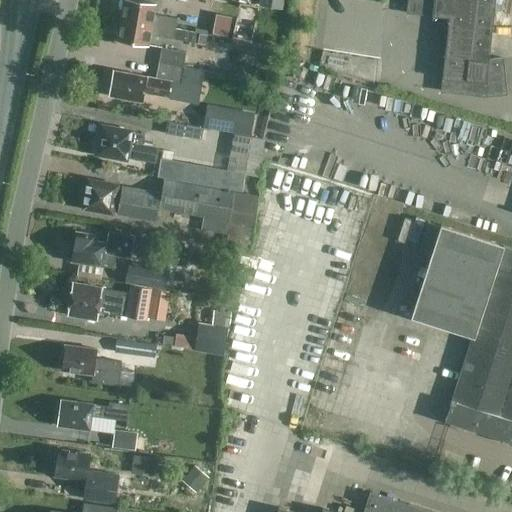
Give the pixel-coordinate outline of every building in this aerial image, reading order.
[(175,30),(177,18),(154,14),(156,4),(131,0),(124,0),(122,21),(175,30)] [(260,0),(259,5),(282,10),(283,0),(260,0)] [(507,94),(504,57),(490,59),(496,0),(407,0),(407,13),(449,18),(441,91),(487,96),(507,94)] [(259,8),(239,3),(231,44),(251,48),(259,8)] [(207,35),(175,30),(122,21),(119,40),(149,45),(151,35),(206,43),(207,35)] [(184,69),(187,53),(163,48),(160,64),(184,69)] [(204,73),(184,69),(160,64),(157,79),(114,71),(112,81),(110,86),(111,91),(109,96),(143,103),(145,93),(198,103),(204,73)] [(204,127),(250,136),(254,113),(208,105),(204,127)] [(203,129),(168,122),(166,134),(201,140),(203,129)] [(128,157),(156,162),(159,146),(143,143),(144,134),(103,126),(102,130),(99,135),(100,139),(97,154),(127,160),(128,157)] [(245,174),(258,176),(265,140),(233,134),(227,170),(162,158),(158,177),(242,192),(245,174)] [(258,197),(235,193),(164,180),(162,194),(123,187),(119,203),(116,202),(119,185),(89,180),(88,183),(86,188),(87,193),(84,209),(113,214),(114,212),(118,213),(117,214),(157,221),(159,210),(165,209),(204,217),(201,230),(227,235),(226,246),(249,249),(253,226),(258,197)] [(504,245),(442,225),(413,316),(476,337),(455,402),(453,401),(447,422),(448,422),(448,421),(511,441),(511,248),(504,246),(504,245)] [(131,258),(135,236),(109,231),(107,244),(95,241),(96,235),(77,232),(72,262),(114,269),(117,255),(131,258)] [(168,270),(137,265),(132,268),(129,268),(127,281),(165,288),(168,270)] [(130,293),(103,288),(73,283),(73,287),(71,288),(70,294),(71,297),(68,315),(98,320),(99,310),(103,311),(103,312),(149,320),(149,318),(165,321),(170,292),(131,285),(130,293)] [(227,311),(214,310),(212,325),(225,327),(227,311)] [(199,324),(195,351),(224,356),(229,329),(199,324)] [(176,338),(165,336),(163,345),(175,346),(176,338)] [(156,345),(117,340),(115,352),(155,357),(156,345)] [(119,386),(122,361),(97,358),(98,349),(66,345),(63,370),(94,374),(94,378),(104,379),(103,384),(119,386)] [(110,408),(106,407),(62,401),(60,413),(58,417),(59,422),(58,426),(90,431),(92,417),(128,422),(130,405),(110,402),(110,408)] [(136,451),(138,433),(114,430),(112,448),(136,451)] [(115,505),(116,500),(119,476),(88,472),(91,456),(58,451),(57,463),(54,463),(53,473),(55,473),(55,476),(73,479),(72,483),(86,485),(83,500),(115,505)] [(132,474),(152,477),(155,458),(134,456),(132,474)] [(195,465),(182,481),(196,493),(209,477),(195,465)] [(433,511),(370,492),(363,511),(332,511),(323,509),(322,511),(293,511),(279,507),(277,511),(433,511)] [(117,511),(118,507),(85,503),(83,511),(65,511),(52,510),(51,511),(117,511)]
